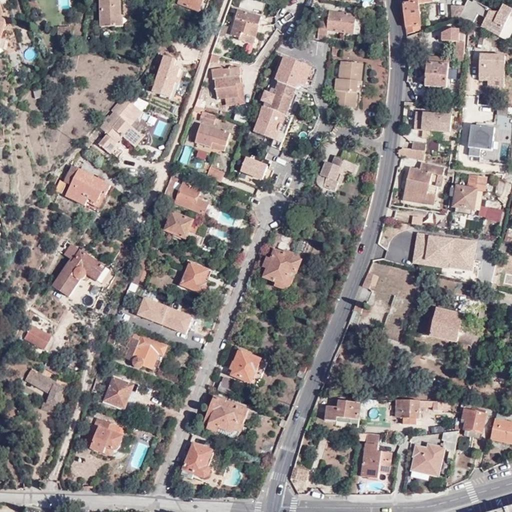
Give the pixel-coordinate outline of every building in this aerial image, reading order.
[(199,0),(175,0),(174,5),(194,12),(199,0)] [(253,0),(240,0),(239,6),(262,12),(265,3),(253,0)] [(463,6),(452,6),(452,22),(455,21),(472,24),(502,38),(505,40),(511,26),(511,10),(501,4),(497,12),(487,13),(467,0),(463,6)] [(119,2),(99,3),(98,3),(99,32),(124,32),(124,20),(121,19),(121,2),(119,2)] [(411,4),(404,4),(407,34),(420,30),(420,27),(421,27),(421,26),(419,5),(419,3),(411,4)] [(261,17),(239,8),(230,33),(240,36),(239,39),(252,43),(261,17)] [(326,9),(325,20),(318,20),(317,36),(324,37),(325,28),(357,30),(358,12),(326,9)] [(219,31),(225,34),(229,24),(223,22),(219,31)] [(69,39),(69,31),(59,31),(59,39),(69,39)] [(219,31),(217,38),(223,41),(225,34),(219,31)] [(458,64),(462,64),(466,64),(467,44),(468,32),(461,32),(461,43),(459,44),(458,64)] [(304,43),(290,41),(288,49),(303,51),(304,43)] [(495,51),(496,45),(485,43),(478,43),(478,49),(495,51)] [(429,55),(439,56),(440,49),(429,48),(429,55)] [(500,89),(500,82),(500,78),(505,79),(506,56),(481,55),(480,81),(489,81),(488,88),(500,89)] [(173,68),(174,62),(162,58),(151,94),(169,99),(179,70),(173,68)] [(448,89),(450,60),(428,58),(426,87),(448,89)] [(254,133),(275,141),(280,126),(288,129),(291,118),(284,115),(295,86),(301,88),(309,68),(284,60),(276,83),(279,84),(272,104),(265,102),(254,133)] [(360,85),(362,66),(340,64),(338,81),(336,81),(334,94),(335,98),(339,107),(354,109),(357,84),(360,85)] [(227,98),(238,96),(237,85),(241,84),(241,83),(240,76),(241,76),(240,67),(223,69),(223,68),(212,69),(213,79),(215,79),(217,99),(227,98)] [(228,106),(245,104),(243,83),(241,83),(241,84),(237,85),(238,96),(227,98),(228,106)] [(33,88),(35,98),(43,97),(41,87),(33,88)] [(124,119),(135,106),(124,96),(112,110),(114,112),(110,117),(109,115),(104,121),(105,123),(101,128),(108,134),(102,142),(102,146),(112,155),(112,158),(116,161),(123,153),(115,145),(124,135),(130,141),(139,132),(131,125),(124,119)] [(131,125),(142,112),(135,106),(124,119),(131,125)] [(243,123),(246,113),(235,109),(232,119),(243,123)] [(200,120),(214,124),(217,116),(202,111),(200,120)] [(415,130),(451,134),(453,117),(416,113),(415,130)] [(497,154),(501,123),(478,120),(475,151),(497,154)] [(197,142),(212,146),(213,142),(226,146),(230,133),(202,124),(197,142)] [(280,126),(275,141),(273,146),(280,148),(288,129),(280,126)] [(136,146),(144,136),(139,132),(130,141),(136,146)] [(93,142),(87,138),(82,144),(88,149),(93,142)] [(188,164),(192,148),(185,146),(180,162),(188,164)] [(409,150),(400,149),(399,157),(408,158),(409,150)] [(425,153),(409,150),(408,158),(424,160),(425,153)] [(196,158),(206,160),(207,153),(197,151),(196,158)] [(246,156),(240,171),(263,180),(269,165),(246,156)] [(352,166),(331,157),(327,164),(322,162),(317,174),(323,177),(319,186),(331,190),(334,182),(337,183),(343,170),(349,173),(352,166)] [(439,175),(439,179),(443,180),(445,169),(422,164),(420,171),(411,169),(405,201),(434,206),(437,196),(428,194),(433,174),(439,175)] [(209,167),(206,176),(221,181),(224,172),(209,167)] [(70,168),(61,184),(69,188),(64,197),(95,215),(108,188),(70,168)] [(469,182),(485,185),(487,177),(470,175),(469,182)] [(175,177),(170,176),(164,196),(170,199),(176,189),(173,186),(175,177)] [(199,191),(183,184),(176,204),(204,215),(208,205),(200,202),(201,199),(197,197),(199,191)] [(458,187),(456,198),(454,207),(457,208),(472,211),(475,211),(475,210),(481,211),(483,201),(484,192),(478,191),(458,187)] [(249,202),(253,193),(239,188),(236,197),(249,202)] [(481,211),(480,215),(487,216),(489,202),(483,201),(481,211)] [(472,211),(457,208),(456,213),(471,216),(472,211)] [(202,223),(199,222),(195,232),(189,230),(192,223),(170,214),(163,231),(170,234),(169,237),(193,246),(202,223)] [(411,217),(411,225),(423,226),(423,218),(411,217)] [(195,232),(199,222),(193,219),(192,223),(189,230),(195,232)] [(418,236),(416,249),(423,250),(422,260),(448,264),(448,267),(472,270),(476,244),(418,236)] [(509,243),(502,241),(499,250),(506,253),(509,243)] [(423,250),(416,249),(414,262),(448,267),(448,264),(422,260),(423,250)] [(511,255),(506,253),(499,250),(497,255),(511,260),(511,255)] [(270,259),(265,258),(261,266),(266,268),(262,278),(282,285),(285,278),(291,280),(298,262),(293,259),(294,256),(284,252),(282,255),(273,252),(270,259)] [(73,265),(68,263),(52,289),(70,301),(83,282),(84,282),(87,279),(98,285),(106,271),(80,254),(73,265)] [(129,282),(140,287),(149,264),(147,262),(148,257),(141,254),(129,282)] [(207,272),(188,264),(180,286),(202,295),(205,286),(202,285),(207,272)] [(379,277),(369,273),(367,279),(373,282),(377,283),(379,277)] [(373,282),(367,279),(364,287),(370,289),(373,282)] [(134,290),(126,287),(122,298),(131,300),(134,290)] [(143,298),(137,315),(185,334),(192,316),(143,298)] [(365,304),(358,302),(355,311),(362,313),(365,304)] [(432,334),(438,310),(435,310),(434,316),(432,315),(427,333),(432,334)] [(464,317),(438,310),(432,334),(427,333),(427,336),(457,343),(455,351),(465,353),(467,346),(458,343),(464,317)] [(112,345),(119,324),(113,321),(106,343),(112,345)] [(45,337),(26,327),(18,339),(37,350),(45,337)] [(165,346),(131,335),(129,338),(127,338),(124,347),(125,347),(120,359),(127,361),(128,365),(131,369),(136,369),(140,366),(151,370),(157,354),(162,354),(165,346)] [(257,361),(235,353),(230,366),(233,367),(229,377),(242,382),(250,379),(257,361)] [(43,363),(56,370),(55,366),(56,363),(45,359),(43,363)] [(57,376),(56,370),(43,363),(41,368),(57,376)] [(61,388),(27,375),(23,387),(47,395),(42,410),(54,414),(61,388)] [(130,386),(110,379),(102,400),(124,408),(130,386)] [(232,385),(219,382),(218,389),(228,393),(232,385)] [(247,411),(213,398),(209,409),(215,412),(208,428),(237,438),(247,411)] [(420,401),(397,400),(397,406),(397,417),(404,417),(404,425),(417,425),(417,418),(420,418),(420,407),(420,401)] [(326,420),(337,422),(338,418),(360,420),(362,404),(339,401),(338,408),(327,407),(326,420)] [(448,411),(449,402),(434,402),(433,408),(433,411),(448,411)] [(465,410),(466,403),(449,402),(448,411),(462,412),(462,411),(464,411),(465,410)] [(397,406),(387,405),(386,414),(389,414),(388,416),(395,417),(397,417),(397,406)] [(487,415),(465,410),(464,411),(462,419),(467,420),(465,429),(466,430),(481,434),(483,434),(487,415)] [(98,417),(95,425),(101,427),(104,420),(98,417)] [(511,422),(496,419),(493,431),(497,432),(495,441),(511,444),(511,422)] [(92,424),(83,444),(91,447),(90,449),(109,456),(112,450),(113,451),(114,450),(115,450),(116,450),(117,450),(119,449),(123,436),(116,433),(119,426),(104,420),(101,427),(95,425),(92,424)] [(480,439),(481,434),(466,430),(465,436),(480,439)] [(460,431),(445,433),(443,440),(446,441),(444,448),(446,449),(446,450),(455,452),(458,439),(459,433),(460,431)] [(366,443),(379,445),(380,436),(368,434),(366,443)] [(275,455),(280,443),(266,438),(261,450),(275,455)] [(393,454),(386,453),(378,452),(379,445),(366,443),(361,477),(368,478),(379,479),(380,473),(390,474),(393,454)] [(213,451),(195,444),(182,476),(193,480),(195,477),(206,480),(210,479),(212,472),(208,467),(213,451)] [(439,477),(446,450),(446,449),(444,448),(429,445),(428,449),(417,447),(414,457),(416,457),(414,467),(431,471),(430,474),(439,477)] [(308,472),(295,468),(293,474),(302,476),(300,481),(305,483),(308,472)] [(379,481),(389,482),(390,475),(380,474),(379,481)]
